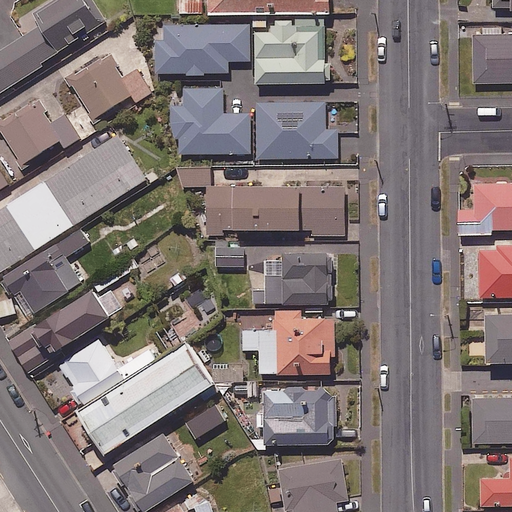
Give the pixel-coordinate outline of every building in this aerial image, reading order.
[(44,23),(60,48),(80,35),(83,40),(92,35),(89,29),(105,19),(92,0),(53,0),(36,11),(44,23)] [(209,0),(210,11),(253,10),(253,26),(269,26),(268,10),(330,9),(329,0),(209,0)] [(324,16),(275,17),(275,21),(271,21),(271,29),(255,29),(257,81),(332,79),(331,59),(326,59),(324,16)] [(156,37),(157,72),(186,71),(186,74),(206,73),(206,70),(229,69),(229,59),(251,58),(250,22),(165,24),(165,37),(156,37)] [(60,48),(44,23),(0,50),(0,90),(44,63),(41,60),(60,48)] [(511,32),(503,33),(502,25),(483,25),(483,33),(474,33),(475,81),(511,80),(511,32)] [(123,75),(109,53),(70,77),(94,115),(131,91),(136,100),(153,89),(138,65),(123,75)] [(185,103),(172,104),(173,136),(180,136),(180,152),(252,150),(250,112),(224,112),(223,85),(184,87),(185,103)] [(52,121),(39,100),(0,124),(0,125),(23,162),(60,138),(65,146),(80,136),(65,112),(52,121)] [(326,100),(257,102),(259,157),(339,155),(338,128),(326,128),(326,100)] [(116,128),(44,174),(75,222),(147,176),(116,128)] [(210,164),(181,165),(181,184),(211,184),(210,164)] [(0,188),(9,183),(0,167),(0,188)] [(44,175),(45,177),(7,202),(36,247),(75,222),(44,174),(44,175)] [(305,181),(306,225),(306,229),(312,228),(312,236),(349,235),(347,180),(305,181)] [(511,180),(475,181),(475,208),(460,208),(460,232),(492,232),(491,226),(511,225),(511,180)] [(306,225),(305,181),(206,185),(208,235),(224,234),(224,228),(306,225)] [(7,202),(5,200),(0,202),(0,269),(0,270),(36,247),(7,202)] [(89,241),(79,226),(4,275),(30,315),(83,280),(67,256),(89,241)] [(244,264),(244,246),(229,246),(229,239),(217,239),(217,264),(244,264)] [(511,241),(498,242),(498,246),(480,246),(481,294),(511,294),(511,241)] [(332,301),(331,250),(283,251),(283,258),(266,258),(266,288),(254,289),(254,303),(332,301)] [(95,281),(100,289),(139,265),(134,256),(95,281)] [(32,318),(46,341),(56,334),(61,343),(123,305),(112,287),(99,295),(93,285),(59,305),(58,302),(32,318)] [(0,315),(16,311),(13,296),(0,299),(0,315)] [(261,371),(331,371),(331,356),(337,356),(337,315),(302,315),(302,308),(276,308),(276,328),(244,328),(244,348),(261,348),(261,371)] [(157,329),(170,349),(201,329),(189,309),(157,329)] [(511,309),(487,310),(488,358),(511,357),(511,309)] [(18,353),(42,339),(33,324),(9,338),(18,353)] [(78,408),(157,358),(150,346),(119,366),(100,336),(61,361),(77,387),(68,392),(78,408)] [(42,339),(18,353),(28,370),(52,356),(42,339)] [(79,412),(106,453),(216,383),(189,341),(158,361),(79,412)] [(259,378),(243,379),(243,365),(229,366),(228,361),(216,362),(217,396),(259,395),(259,378)] [(337,440),(336,393),(328,393),(328,385),(304,386),(304,383),(287,384),(287,386),(265,387),(265,410),(259,410),(259,425),(266,425),(266,442),(337,440)] [(511,396),(473,397),(474,440),(511,439),(511,396)] [(194,478),(164,430),(113,462),(143,510),(194,478)] [(511,454),(511,455),(511,465),(511,475),(482,476),(483,504),(511,503),(511,454)] [(280,467),(287,511),(338,511),(337,500),(349,498),(343,458),(280,467)] [(190,511),(181,499),(161,511),(190,511)] [(214,511),(210,500),(196,504),(198,511),(214,511)]
